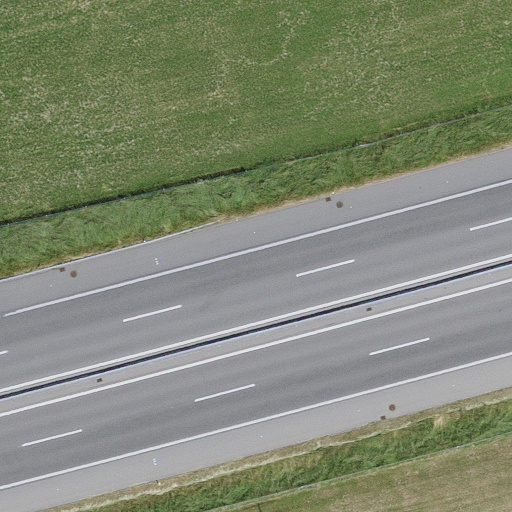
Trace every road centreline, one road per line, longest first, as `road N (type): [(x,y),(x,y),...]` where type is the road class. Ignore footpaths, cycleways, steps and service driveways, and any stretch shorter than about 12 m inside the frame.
road 1 (motorway): [(511,212),(0,349)]
road 2 (motorway): [(0,447),(511,311)]
